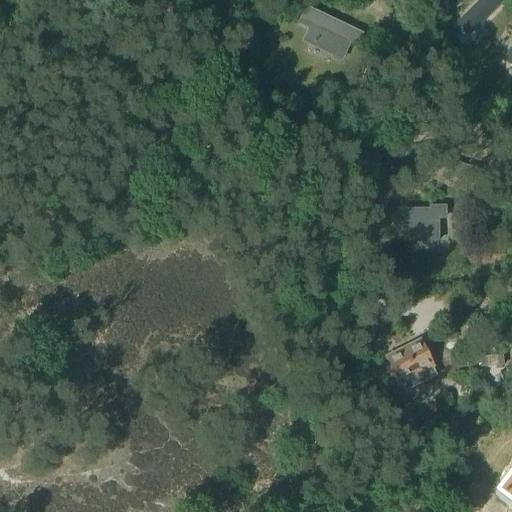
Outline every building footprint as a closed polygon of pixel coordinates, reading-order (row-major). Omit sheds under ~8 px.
[(497,0),(482,0),(458,23),(470,35),(502,5),(497,0)] [(445,3),(435,10),(439,17),(449,11),(445,3)] [(305,7),(297,25),(308,30),(301,43),(342,63),(350,45),(357,48),(363,35),(305,7)] [(443,176),(477,187),(482,171),(475,169),(447,161),(443,176)] [(437,242),(437,219),(444,219),(444,209),(430,209),(430,212),(401,212),(401,224),(404,224),(404,237),(404,241),(406,241),(406,240),(429,240),(429,242),(437,242)] [(388,358),(386,359),(398,383),(432,366),(420,342),(413,345),(388,358)] [(492,392),(504,386),(496,371),(484,378),(492,392)] [(511,467),(494,491),(511,504),(511,467)]
